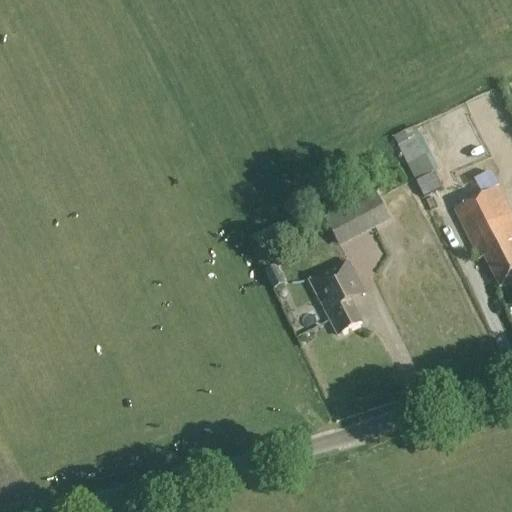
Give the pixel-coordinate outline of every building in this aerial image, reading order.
[(438,116),(412,128),(424,152),(449,140),(438,116)] [(442,192),(415,139),(411,131),(392,140),(421,201),(442,192)] [(511,283),(511,216),(499,190),(455,212),(480,260),(484,258),(500,290),(511,283)] [(375,194),(324,221),(339,250),(391,223),(375,194)] [(360,325),(349,304),(364,296),(347,263),(310,282),(338,336),(360,325)] [(275,269),(272,271),(266,274),(274,291),(284,286),(275,269)]
